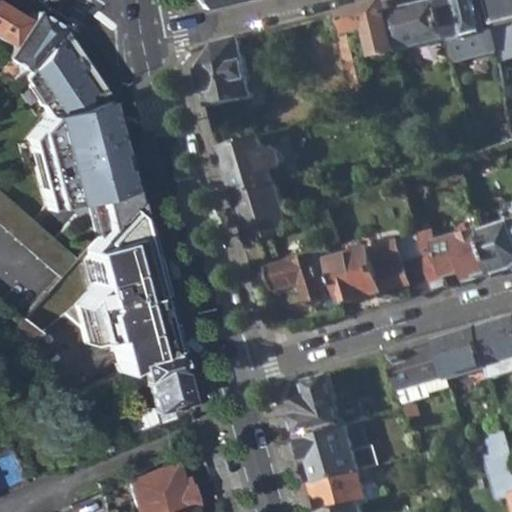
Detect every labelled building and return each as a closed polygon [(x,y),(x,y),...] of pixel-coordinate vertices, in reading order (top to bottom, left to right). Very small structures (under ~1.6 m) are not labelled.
[(476,0),(440,0),(441,2),(450,41),(455,63),(489,55),(487,45),(484,32),(476,0)] [(511,0),(487,0),(490,8),(502,5),(510,33),(511,32),(511,0)] [(441,2),(391,14),(400,53),(450,41),(441,2)] [(0,38),(9,45),(26,21),(0,3),(0,38)] [(351,35),(372,31),(379,58),(400,53),(391,14),(389,4),(346,14),(351,35)] [(510,33),(502,5),(490,8),(494,30),(495,37),(510,33)] [(2,56),(23,69),(59,26),(34,10),(26,21),(9,45),(3,54),(2,56)] [(23,69),(50,110),(106,103),(102,88),(59,26),(23,69)] [(495,37),(494,30),(484,32),(487,45),(497,43),(495,37)] [(340,37),(358,110),(369,107),(360,70),(351,35),(340,37)] [(0,38),(0,51),(3,54),(9,45),(0,38)] [(200,67),(210,108),(256,99),(242,40),(216,47),(200,67)] [(487,45),(489,55),(499,52),(497,43),(487,45)] [(371,68),(360,70),(369,107),(379,147),(390,144),(371,68)] [(121,202),(131,192),(106,103),(50,110),(31,140),(49,206),(95,193),(103,222),(121,202)] [(234,198),(275,185),(271,170),(282,167),(285,164),(280,149),(277,148),(266,152),(261,136),(220,147),(234,198)] [(234,198),(249,250),(275,236),(290,227),(278,184),(275,185),(234,198)] [(77,254),(0,189),(0,222),(60,274),(77,254)] [(147,251),(131,192),(121,202),(131,210),(142,253),(147,251)] [(94,280),(76,305),(87,343),(110,337),(119,372),(129,367),(127,361),(137,358),(174,348),(165,319),(161,320),(160,314),(164,313),(147,251),(142,253),(131,210),(121,202),(103,222),(91,237),(85,244),(94,280)] [(224,210),(216,212),(221,231),(229,229),(224,210)] [(511,225),(485,233),(497,272),(506,270),(511,267),(511,225)] [(468,275),(470,280),(497,272),(485,233),(484,230),(439,243),(434,229),(420,232),(424,245),(437,290),(451,286),(449,277),(463,273),(468,275)] [(78,239),(85,244),(91,237),(85,232),(78,239)] [(280,256),(275,236),(249,250),(253,263),(280,256)] [(339,277),(347,303),(411,285),(414,296),(437,290),(424,245),(410,250),(413,260),(406,262),(400,241),(334,260),(339,277)] [(308,285),(313,305),(336,299),(330,280),(339,277),(334,260),(332,252),(275,268),(282,292),(308,285)] [(176,256),(168,258),(173,278),(181,276),(176,256)] [(23,346),(25,345),(36,335),(20,317),(11,328),(23,346)] [(481,329),(492,367),(495,377),(511,372),(511,326),(507,328),(505,322),(481,329)] [(451,379),(492,367),(481,329),(457,336),(459,343),(442,348),(451,378),(451,379)] [(137,358),(155,423),(190,408),(174,348),(137,358)] [(407,409),(410,419),(420,416),(417,405),(415,406),(414,400),(433,395),(430,384),(451,378),(442,348),(415,356),(414,349),(392,355),(402,392),(407,409)] [(379,398),(402,392),(392,355),(368,362),(379,398)] [(294,416),(301,439),(350,425),(371,419),(366,400),(341,407),(331,376),(309,383),(312,398),(302,415),(294,416)] [(312,462),(318,484),(363,471),(350,425),(301,439),(308,463),(312,462)] [(511,440),(509,429),(489,434),(495,455),(488,456),(501,499),(511,496),(511,440)] [(8,445),(0,448),(0,491),(24,481),(8,445)] [(128,480),(136,511),(159,511),(191,503),(186,485),(179,488),(172,461),(128,480)] [(314,485),(321,511),(335,511),(363,504),(371,502),(367,487),(375,484),(370,469),(363,471),(318,484),(314,485)] [(371,502),(383,498),(379,483),(375,484),(367,487),(371,502)] [(193,511),(191,503),(159,511),(193,511)]
